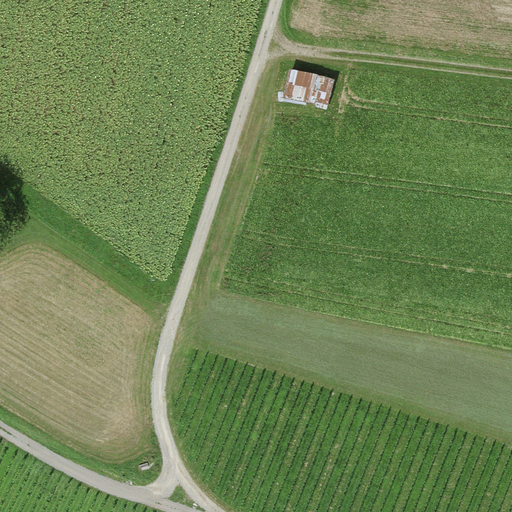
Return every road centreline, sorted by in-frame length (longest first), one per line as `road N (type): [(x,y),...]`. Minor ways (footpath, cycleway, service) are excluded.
road 1 (track): [(213,511),(174,463),(160,406),(163,353),(279,0)]
road 2 (track): [(263,50),(511,77)]
road 3 (track): [(171,511),(85,481),(0,431)]
